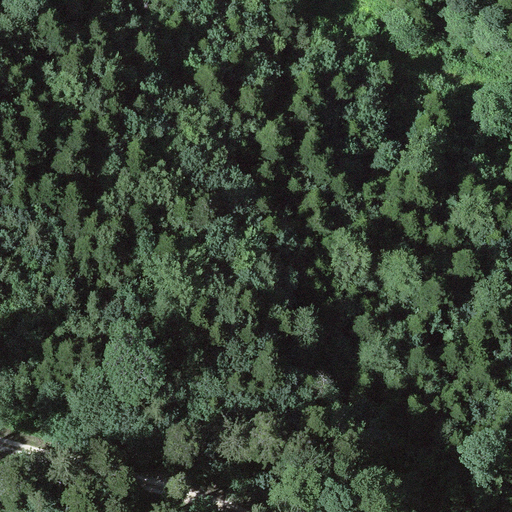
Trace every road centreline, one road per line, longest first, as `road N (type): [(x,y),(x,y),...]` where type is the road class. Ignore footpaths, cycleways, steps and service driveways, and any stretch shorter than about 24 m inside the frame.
road 1 (track): [(241,511),(0,439)]
road 2 (track): [(511,97),(402,61),(307,0)]
